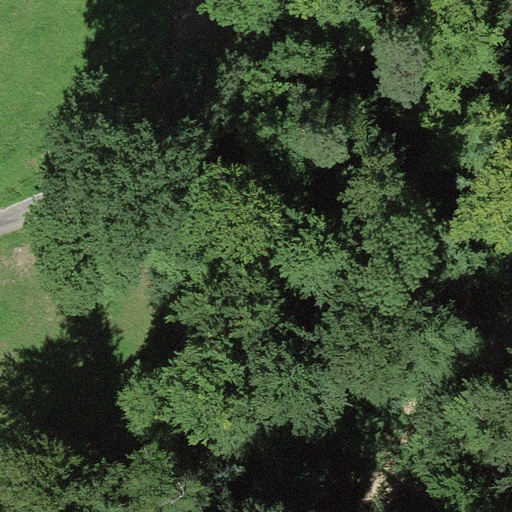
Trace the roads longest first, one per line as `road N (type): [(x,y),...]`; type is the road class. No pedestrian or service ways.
road 1 (residential): [(0,221),(103,174),(275,49),(511,22)]
road 2 (track): [(511,326),(366,511)]
